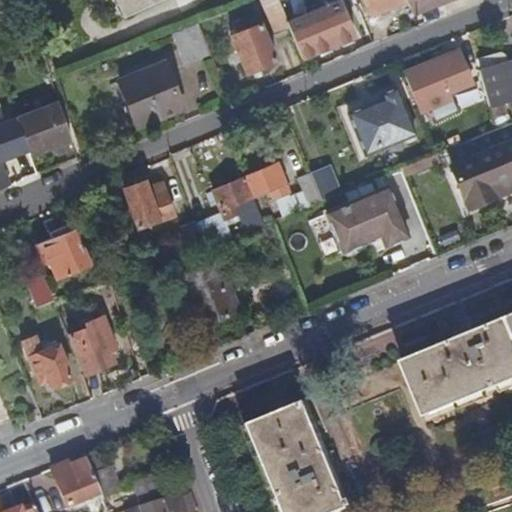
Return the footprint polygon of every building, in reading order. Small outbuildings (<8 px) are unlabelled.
[(117,0),(124,14),(154,0),(117,0)] [(259,0),(274,34),(290,28),(287,20),(278,0),(259,0)] [(290,28),(303,57),(354,35),(339,0),(334,0),(287,20),(290,28)] [(364,0),(370,16),(408,1),(413,13),(444,0),(364,0)] [(197,22),(172,32),(185,64),(210,54),(197,22)] [(277,60),(262,24),(231,36),(247,73),(277,60)] [(459,49),(403,72),(426,127),(458,114),(450,93),(473,83),(459,49)] [(499,51),(475,58),(488,106),(511,98),(511,64),(507,66),(504,54),(499,51)] [(152,81),(151,77),(141,81),(143,85),(152,81)] [(181,108),(170,79),(128,96),(140,125),(181,108)] [(400,130),(411,125),(396,87),(381,94),(383,99),(347,113),(364,155),(403,138),(400,130)] [(57,104),(16,121),(28,150),(30,156),(70,139),(57,104)] [(0,140),(0,190),(10,186),(0,164),(0,160),(28,150),(16,121),(14,115),(0,120),(0,134),(2,140),(0,140)] [(491,185),(511,175),(511,122),(443,150),(468,208),(496,196),(491,185)] [(415,134),(411,125),(400,130),(403,138),(415,134)] [(243,177),(251,196),(265,190),(267,195),(271,194),(273,198),(288,192),(276,164),(243,177)] [(320,201),(338,193),(327,166),(309,174),(320,201)] [(297,180),(308,205),(320,201),(309,174),(297,180)] [(511,189),(511,175),(491,185),(496,196),(511,189)] [(239,201),(251,196),(243,177),(212,190),(223,219),(239,212),(237,208),(241,206),(239,201)] [(125,187),(138,227),(175,216),(166,190),(151,195),(146,181),(125,187)] [(406,236),(385,188),(324,213),(341,251),(379,235),(383,246),(406,236)] [(208,225),(215,243),(231,237),(223,219),(208,225)] [(179,226),(190,254),(204,248),(193,221),(179,226)] [(49,260),(57,278),(90,265),(74,228),(71,229),(69,226),(65,225),(61,226),(58,230),(59,234),(36,244),(44,262),(49,260)] [(237,313),(216,262),(178,278),(188,303),(195,300),(204,326),(237,313)] [(40,267),(23,273),(36,308),(53,301),(40,267)] [(87,327),(68,335),(82,374),(113,363),(108,349),(114,348),(103,316),(85,323),(87,327)] [(511,316),(403,361),(427,417),(511,382),(511,316)] [(46,371),(48,377),(50,383),(69,375),(57,345),(42,351),(36,334),(21,340),(28,357),(30,356),(38,375),(46,371)] [(40,381),(48,377),(46,371),(38,375),(40,381)] [(349,500),(308,400),(252,422),(289,511),(339,511),(352,507),(351,505),(356,503),(353,498),(349,500)] [(106,470),(99,451),(84,457),(92,475),(106,470)] [(92,475),(84,457),(52,471),(67,508),(100,495),(92,475)] [(111,468),(106,470),(92,475),(100,495),(102,501),(121,493),(111,468)] [(182,511),(178,499),(160,504),(153,481),(134,486),(141,510),(133,511),(182,511)] [(182,511),(197,511),(192,495),(178,499),(182,511)]
